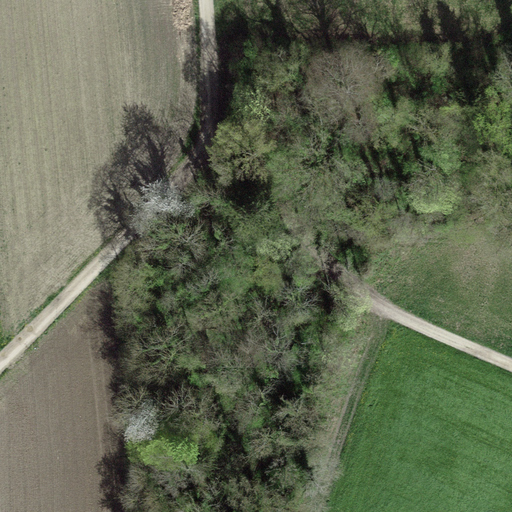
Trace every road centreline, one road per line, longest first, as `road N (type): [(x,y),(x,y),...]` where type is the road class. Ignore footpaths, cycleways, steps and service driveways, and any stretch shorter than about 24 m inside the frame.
road 1 (track): [(200,0),(215,150),(0,356)]
road 2 (track): [(215,150),(361,296),(511,364)]
road 3 (track): [(332,511),(398,314)]
